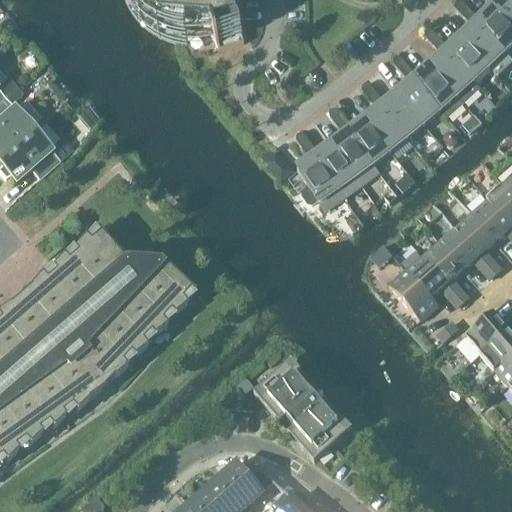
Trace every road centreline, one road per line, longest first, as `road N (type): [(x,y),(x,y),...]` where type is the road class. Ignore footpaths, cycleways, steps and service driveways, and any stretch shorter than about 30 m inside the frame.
road 1 (residential): [(141,511),(172,472),(207,451),(247,449),(288,465),(350,511)]
road 2 (residential): [(272,0),(270,41),(244,81),(245,101),(264,120),(297,118)]
road 3 (residential): [(297,118),(418,16)]
